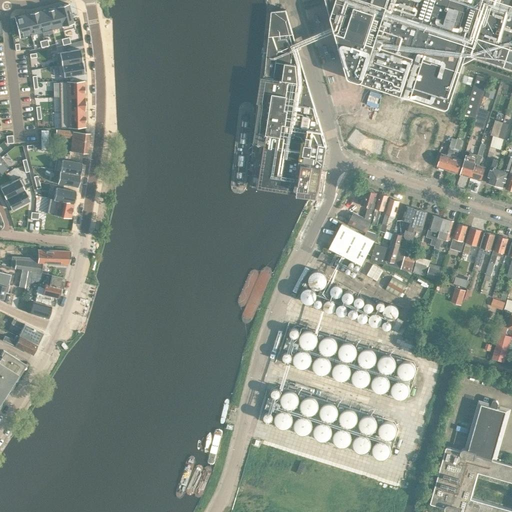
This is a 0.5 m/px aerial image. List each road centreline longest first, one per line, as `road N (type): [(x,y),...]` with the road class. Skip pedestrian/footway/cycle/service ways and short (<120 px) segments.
road 1 (unclassified): [(212,511),(275,314),(329,197),(337,160)]
road 2 (tertiary): [(83,243),(102,121),(89,0)]
road 3 (unclassified): [(511,212),(337,160)]
road 4 (unclassified): [(337,160),(290,0)]
